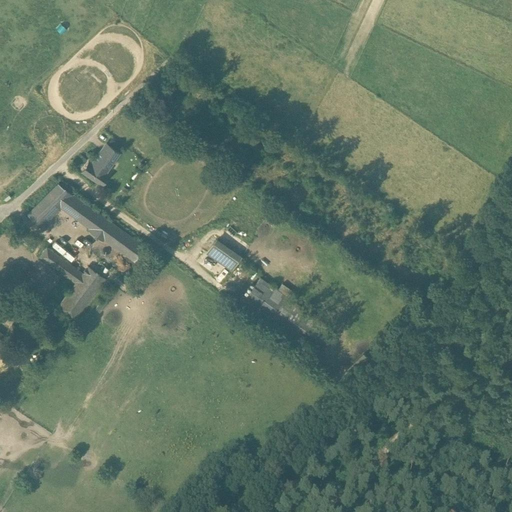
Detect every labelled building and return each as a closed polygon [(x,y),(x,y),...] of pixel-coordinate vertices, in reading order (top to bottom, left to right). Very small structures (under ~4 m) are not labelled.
[(106,143),(92,164),(88,161),(82,171),(101,185),(108,175),(105,173),(119,152),(106,143)] [(144,247),(58,182),(28,212),(40,225),(61,206),(89,227),(87,229),(103,240),(104,238),(134,261),(144,247)] [(36,245),(21,233),(17,237),(33,249),(36,245)] [(242,256),(217,238),(207,253),(231,271),(242,256)] [(77,275),(46,251),(41,257),(73,281),(77,275)] [(105,280),(89,268),(83,276),(99,288),(105,280)] [(99,288),(83,276),(58,309),(74,321),(99,288)] [(333,331),(260,278),(243,302),(315,355),(333,331)] [(29,321),(21,332),(22,332),(17,338),(28,346),(40,330),(29,321)] [(21,332),(12,325),(8,331),(17,338),(22,332),(21,332)] [(363,352),(341,374),(351,384),(373,361),(363,352)]
